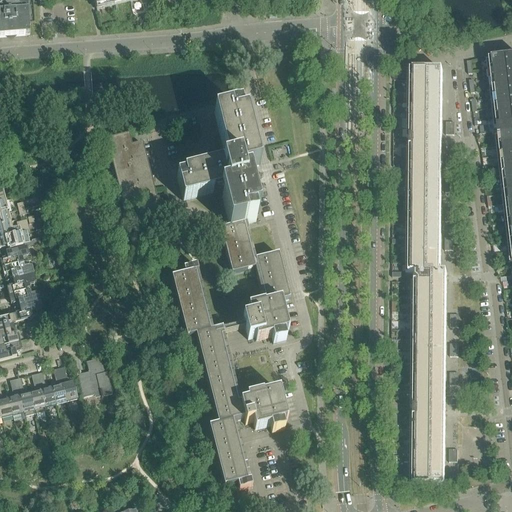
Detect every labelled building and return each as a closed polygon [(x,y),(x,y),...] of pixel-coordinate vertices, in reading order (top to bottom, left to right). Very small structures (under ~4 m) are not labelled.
[(0,0),(0,38),(30,36),(29,23),(27,3),(26,0),(0,0)] [(93,0),(96,9),(132,0),(93,0)] [(511,58),(509,59),(487,62),(487,63),(495,129),(498,129),(499,138),(496,138),(510,263),(511,263),(511,58)] [(406,275),(415,275),(415,284),(412,284),(411,410),(414,410),(414,418),(411,418),(410,486),(432,487),(445,487),(446,414),(446,339),(447,274),(441,274),(441,204),(442,142),(443,72),(430,72),(408,72),(408,73),(407,140),(410,140),(410,149),(407,149),(406,274),(406,275)] [(184,177),(177,179),(183,202),(183,203),(214,195),(214,194),(220,192),(229,229),(227,230),(222,231),(220,232),(232,276),(233,276),(240,275),(254,271),(255,271),(255,270),(243,226),(246,225),(256,223),(255,218),(254,216),(257,215),(258,214),(249,177),(248,177),(246,171),(258,167),(260,167),(247,115),(245,115),(242,116),(240,108),(215,115),(214,115),(227,167),(222,168),(222,167),(221,166),(184,175),(184,176),(184,177)] [(446,124),(446,137),(455,137),(455,124),(446,124)] [(488,127),(480,127),(480,128),(480,134),(482,135),(489,135),(488,127)] [(129,137),(106,142),(124,213),(137,209),(140,221),(160,216),(142,146),(132,148),(131,145),(129,137)] [(446,182),(445,194),(454,194),(454,185),(454,182),(446,182)] [(0,216),(9,214),(6,202),(0,203),(0,216)] [(445,211),(445,223),(454,223),(454,211),(445,211)] [(0,226),(11,223),(9,214),(0,216),(0,226)] [(11,223),(0,226),(0,238),(4,237),(6,239),(19,236),(21,234),(27,232),(29,232),(27,222),(16,224),(16,222),(11,223)] [(25,250),(24,245),(30,244),(27,232),(21,234),(19,236),(6,239),(4,237),(0,238),(0,251),(1,251),(2,253),(3,253),(4,255),(25,250)] [(444,239),(444,252),(452,252),(453,240),(444,239)] [(4,255),(0,256),(4,269),(4,270),(23,265),(22,260),(27,259),(27,258),(29,257),(27,249),(25,250),(4,255)] [(250,318),(243,320),(244,326),(244,327),(245,330),(245,331),(248,341),(255,339),(256,342),(256,343),(272,339),(273,345),(286,342),(284,335),(287,334),(288,334),(281,304),(289,302),(289,301),(290,301),(278,256),(277,257),(277,256),(256,262),(255,262),(257,270),(266,307),(264,307),(263,306),(248,310),(248,311),(250,318)] [(2,269),(1,269),(2,271),(4,278),(6,278),(7,283),(12,282),(34,277),(32,268),(30,269),(29,268),(24,269),(23,265),(4,270),(4,269),(2,270),(2,269)] [(173,281),(172,281),(187,340),(188,340),(196,338),(218,427),(210,429),(209,430),(224,489),(225,489),(238,486),(239,492),(252,489),(250,482),(247,483),(232,424),(235,423),(244,421),(245,426),(253,424),(254,431),(255,431),(255,432),(270,428),(272,435),(284,431),(282,424),(286,423),(287,423),(279,393),(278,393),(262,397),(262,396),(247,399),(247,401),(247,403),(240,405),(237,406),(221,340),(223,339),(224,339),(223,336),(222,332),(222,331),(212,334),(210,334),(195,275),(197,274),(198,274),(196,268),(190,269),(184,271),(185,277),(173,280),(173,281)] [(34,286),(34,285),(36,285),(34,277),(12,282),(13,286),(8,288),(9,290),(7,291),(9,296),(8,296),(9,297),(30,292),(29,287),(34,286)] [(30,292),(9,297),(9,298),(11,305),(13,305),(13,306),(14,306),(14,307),(13,308),(14,310),(19,309),(41,304),(38,295),(36,296),(36,295),(31,296),(30,292)] [(19,309),(20,313),(15,315),(16,316),(13,316),(15,325),(25,322),(25,323),(26,323),(25,322),(37,319),(36,315),(41,313),(40,312),(43,312),(41,304),(19,309)] [(0,334),(15,331),(13,325),(15,325),(13,316),(4,319),(4,318),(3,318),(3,319),(0,319),(0,334)] [(450,316),(450,329),(459,329),(459,316),(450,316)] [(0,348),(20,344),(20,343),(18,336),(16,336),(15,331),(0,334),(0,348)] [(0,363),(17,359),(15,355),(20,353),(20,351),(21,350),(20,345),(20,344),(0,348),(0,363)] [(450,346),(450,358),(459,358),(459,346),(450,346)] [(101,360),(86,364),(90,379),(79,381),(79,379),(78,379),(83,400),(101,395),(102,400),(103,399),(103,398),(112,396),(107,374),(106,375),(105,375),(101,360)] [(64,370),(58,371),(67,404),(77,401),(73,384),(68,385),(64,370)] [(58,371),(53,372),(57,388),(51,390),(56,407),(67,404),(58,371)] [(450,374),(450,387),(458,387),(458,375),(450,374)] [(42,375),(37,376),(45,409),(56,407),(51,390),(46,391),(42,375)] [(35,394),(30,395),(35,416),(46,413),(45,409),(37,376),(31,378),(35,394)] [(35,416),(30,395),(24,396),(20,381),(15,382),(23,415),(24,419),(35,416)] [(15,382),(10,383),(14,399),(8,400),(12,417),(23,415),(15,382)] [(0,391),(0,413),(2,420),(12,417),(8,400),(3,402),(0,391)] [(449,451),(449,464),(458,464),(458,451),(449,451)]
